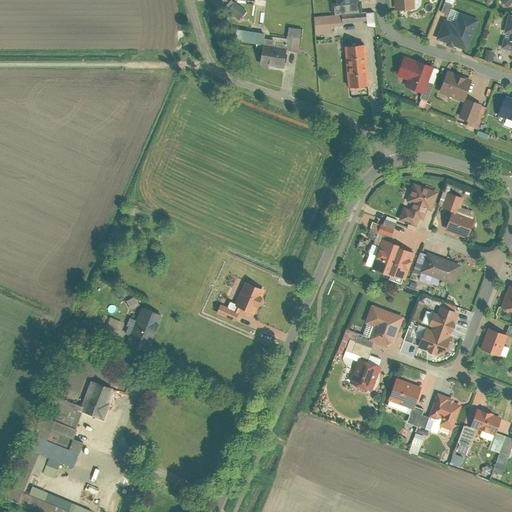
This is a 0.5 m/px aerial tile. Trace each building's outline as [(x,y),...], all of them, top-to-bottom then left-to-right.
[(335,0),(336,5),(330,6),(332,17),(361,14),(360,3),(357,3),(357,0),(335,0)] [(393,0),(394,13),(414,10),(413,0),(393,0)] [(445,0),(441,14),(448,16),(453,1),(450,0),(445,0)] [(511,2),(509,0),(503,0),(501,3),(507,9),(511,3),(511,2)] [(246,12),(234,3),(226,13),(238,22),(246,12)] [(458,15),(456,20),(450,23),(443,21),(435,42),(467,53),(478,22),(458,15)] [(340,16),(313,19),(315,36),(341,34),(340,16)] [(511,53),(511,16),(508,16),(503,34),(505,35),(504,40),(503,40),(500,50),(511,53)] [(302,31),(288,29),(285,52),(299,54),(302,31)] [(264,35),(234,31),(233,43),(262,47),(264,35)] [(262,50),(271,52),(272,42),(263,41),(262,50)] [(345,46),(347,67),(366,65),(364,45),(345,46)] [(262,50),(259,67),(283,71),(285,54),(262,50)] [(484,62),(491,63),(493,53),(486,52),(484,62)] [(405,89),(423,96),(434,68),(415,61),(414,65),(403,61),(396,78),(407,82),(405,89)] [(349,90),(368,88),(366,65),(347,67),(349,90)] [(447,73),(439,95),(463,104),(471,82),(447,73)] [(511,100),(504,98),(497,117),(511,122),(511,100)] [(421,99),(418,106),(429,110),(432,102),(421,99)] [(459,119),(474,125),(481,107),(465,101),(459,119)] [(351,169),(359,169),(359,154),(350,154),(351,169)] [(437,194),(413,186),(406,204),(411,206),(409,211),(403,209),(398,222),(415,229),(418,220),(423,222),(427,212),(431,213),(437,194)] [(447,194),(442,209),(471,220),(473,214),(460,209),(463,200),(447,194)] [(451,217),(445,233),(467,241),(473,225),(451,217)] [(382,227),(394,231),(396,226),(384,221),(382,227)] [(380,244),(383,237),(391,240),(394,231),(382,227),(380,226),(380,227),(373,224),(367,239),(380,244)] [(414,255),(398,249),(399,248),(381,241),(371,271),(388,277),(389,276),(404,282),(414,255)] [(412,274),(420,277),(418,280),(437,287),(439,281),(453,286),(460,267),(427,254),(426,256),(420,254),(412,274)] [(253,319),(265,292),(245,283),(235,306),(229,304),(227,309),(220,305),(215,316),(234,324),(239,312),(253,319)] [(511,288),(509,287),(500,310),(511,314),(511,288)] [(130,312),(139,307),(134,298),(126,302),(130,312)] [(372,349),(373,344),(391,351),(403,319),(371,307),(364,325),(373,328),(369,340),(357,335),(354,343),(372,349)] [(125,347),(145,356),(161,319),(141,309),(136,322),(129,320),(126,327),(127,328),(124,335),(129,338),(125,347)] [(432,329),(430,332),(425,330),(421,342),(417,350),(443,360),(450,339),(448,338),(457,315),(439,309),(436,318),(432,317),(428,328),(432,329)] [(121,324),(110,319),(106,328),(118,333),(121,324)] [(409,325),(403,342),(411,345),(418,328),(409,325)] [(421,342),(425,330),(418,327),(413,339),(421,342)] [(488,330),(480,351),(499,358),(507,337),(488,330)] [(354,343),(349,341),(345,352),(368,360),(372,349),(354,343)] [(349,385),(371,393),(380,370),(358,361),(349,385)] [(424,412),(414,408),(421,389),(396,380),(387,407),(410,415),(406,424),(417,429),(415,434),(422,437),(429,420),(421,417),(424,412)] [(82,413),(101,421),(113,390),(90,381),(80,408),(83,410),(82,413)] [(476,392),(473,400),(483,404),(486,396),(476,392)] [(49,395),(39,417),(74,432),(83,410),(49,395)] [(461,407),(453,404),(454,401),(437,395),(428,418),(437,421),(438,419),(441,420),(439,428),(451,432),(461,407)] [(494,438),(501,420),(477,411),(470,429),(494,438)] [(74,432),(39,417),(4,500),(30,511),(60,511),(22,495),(38,457),(71,472),(82,447),(72,443),(76,433),(74,432)] [(490,451),(499,455),(505,438),(496,435),(490,451)] [(511,440),(505,438),(499,455),(507,458),(511,444),(511,440)] [(461,467),(464,457),(453,453),(450,464),(461,467)]
